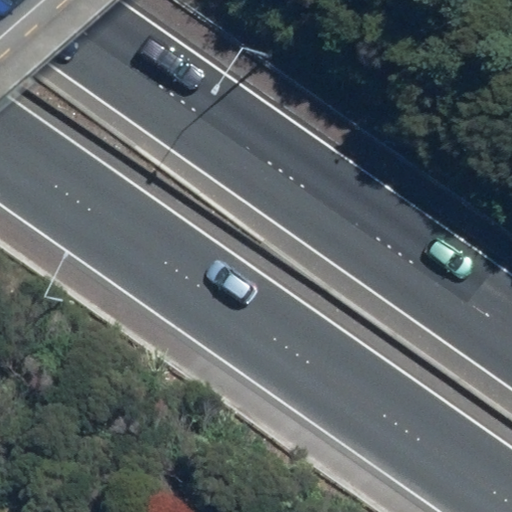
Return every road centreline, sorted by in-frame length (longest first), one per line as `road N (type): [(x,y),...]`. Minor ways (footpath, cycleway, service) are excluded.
road 1 (motorway): [(511,473),(0,110)]
road 2 (motorway): [(90,0),(511,295)]
